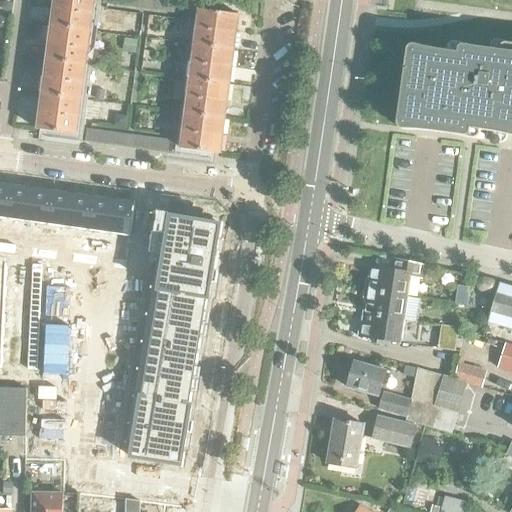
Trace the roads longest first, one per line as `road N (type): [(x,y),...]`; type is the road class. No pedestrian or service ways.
road 1 (residential): [(257,192),(203,511)]
road 2 (tertiary): [(258,511),(310,216)]
road 3 (residential): [(257,192),(2,155)]
road 4 (tertiary): [(310,216),(340,0)]
road 5 (residential): [(310,216),(511,264)]
road 6 (residential): [(273,0),(250,167),(257,192)]
